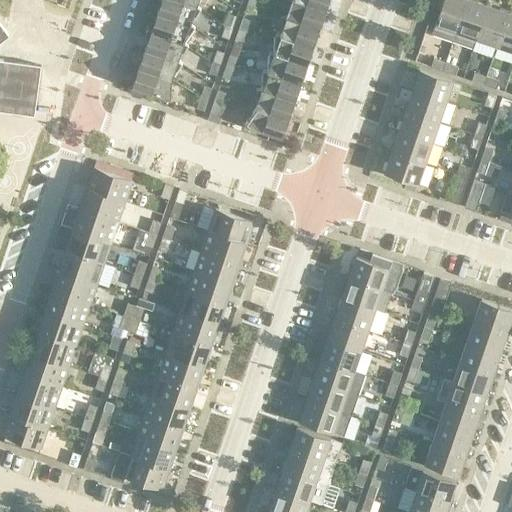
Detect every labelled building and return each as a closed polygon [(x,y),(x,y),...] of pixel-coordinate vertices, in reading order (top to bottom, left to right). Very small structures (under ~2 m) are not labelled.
[(196,7),(176,0),(160,0),(156,13),(190,25),(190,24),(200,9),(196,6),(196,7)] [(286,0),(285,16),(285,17),(319,28),(325,10),(296,0),(286,0)] [(296,0),(325,10),(328,0),(296,0)] [(465,0),(442,0),(431,34),(452,41),(465,0)] [(487,5),(471,0),(465,0),(452,41),(472,48),(475,39),(487,5)] [(507,12),(487,5),(475,39),(496,46),(507,12)] [(511,13),(507,12),(496,46),(511,51),(511,13)] [(190,25),(156,13),(150,31),(183,43),(184,42),(194,27),(190,24),(190,25)] [(228,13),(224,25),(232,27),(236,16),(228,13)] [(280,16),(279,34),(279,35),(313,46),(319,28),(285,17),(285,16),(280,16)] [(241,18),(238,29),(245,32),(249,20),(241,18)] [(0,42),(9,36),(0,24),(0,110),(33,115),(40,65),(0,59),(0,42)] [(232,27),(224,25),(220,36),(228,39),(232,27)] [(245,32),(238,29),(234,41),(241,43),(245,32)] [(183,43),(150,31),(144,49),(177,61),(188,45),(184,42),(183,43)] [(274,34),(273,52),(273,53),(306,64),(313,46),(279,35),(279,34),(274,34)] [(177,61),(144,49),(137,68),(171,79),(182,63),(177,61)] [(216,50),(212,61),(219,64),(223,52),(216,50)] [(268,52),(267,71),(300,82),(306,64),(273,53),(273,52),(268,52)] [(229,54),(225,65),(233,68),(237,57),(229,54)] [(430,67),(442,71),(444,63),(433,59),(430,67)] [(219,64),(212,61),(208,72),(216,75),(219,64)] [(456,67),(444,63),(442,71),(453,75),(456,67)] [(233,68),(225,65),(221,77),(229,79),(233,68)] [(171,79),(137,68),(131,86),(163,98),(170,98),(171,79)] [(452,80),(419,69),(412,90),(445,101),(452,80)] [(262,70),(260,89),(294,101),(300,82),(267,71),(262,70)] [(471,81),(483,85),(485,77),(474,73),(471,81)] [(497,81),(485,77),(483,85),(494,88),(497,81)] [(204,85),(200,97),(207,99),(211,88),(204,85)] [(255,88),(254,107),(288,119),(294,101),(260,89),(255,88)] [(217,90),(213,101),(221,104),(224,93),(217,90)] [(445,101),(412,90),(405,110),(438,122),(445,101)] [(491,107),(495,96),(487,93),(484,104),(491,107)] [(207,99),(200,97),(196,108),(203,111),(207,99)] [(226,106),(221,104),(213,101),(207,119),(220,124),(226,106)] [(288,119),(254,107),(244,123),(249,127),(281,138),(288,119)] [(498,107),(494,118),(501,121),(505,109),(498,107)] [(438,122),(405,110),(398,131),(431,142),(438,122)] [(501,121),(494,118),(490,129),(498,132),(501,121)] [(477,123),(473,134),(481,137),(485,125),(477,123)] [(431,142),(398,131),(391,151),(424,163),(431,142)] [(481,137),(473,134),(470,145),(477,148),(481,137)] [(484,148),(480,159),(487,162),(491,150),(484,148)] [(424,163),(391,151),(383,172),(417,184),(424,163)] [(487,162),(480,159),(476,170),(483,173),(487,162)] [(459,164),(456,174),(467,177),(470,168),(459,164)] [(93,167),(86,188),(124,201),(132,180),(93,167)] [(456,174),(447,200),(458,204),(467,177),(456,174)] [(473,179),(464,206),(475,210),(484,183),(473,179)] [(169,198),(172,186),(165,184),(161,195),(169,198)] [(124,201),(86,188),(79,208),(117,222),(124,201)] [(182,202),(186,191),(178,188),(174,200),(182,202)] [(117,222),(79,208),(72,229),(110,242),(117,222)] [(214,208),(207,229),(246,243),(253,221),(214,208)] [(152,221),(148,232),(156,235),(160,224),(152,221)] [(165,225),(161,237),(169,239),(173,228),(165,225)] [(110,242),(72,229),(65,249),(103,262),(110,242)] [(246,243),(207,229),(200,250),(239,263),(246,243)] [(156,235),(148,232),(144,244),(152,246),(156,235)] [(169,239),(161,237),(158,248),(165,251),(169,239)] [(103,262),(65,249),(58,270),(96,283),(103,262)] [(239,263),(200,250),(193,270),(232,284),(239,263)] [(372,253),(369,261),(355,256),(348,277),(392,292),(402,263),(372,253)] [(138,262),(134,273),(142,276),(146,264),(138,262)] [(151,266),(147,278),(155,280),(159,269),(151,266)] [(96,283),(58,270),(51,290),(89,303),(96,283)] [(232,284),(193,270),(186,291),(225,304),(232,284)] [(142,276),(134,273),(130,285),(138,287),(142,276)] [(422,273),(413,299),(424,303),(433,276),(422,273)] [(392,292),(348,277),(341,297),(374,309),(385,312),(392,292)] [(155,280),(147,278),(144,289),(151,292),(155,280)] [(450,282),(439,278),(430,305),(441,309),(450,282)] [(89,303),(51,290),(44,311),(82,324),(89,303)] [(225,304),(186,291),(179,311),(218,324),(225,304)] [(374,309),(341,297),(334,318),(367,329),(374,309)] [(424,303),(413,299),(410,309),(421,313),(424,303)] [(511,309),(480,299),(473,320),(506,331),(511,314),(511,309)] [(127,304),(123,315),(131,317),(135,306),(127,304)] [(142,309),(135,306),(131,317),(138,320),(142,309)] [(82,324),(44,311),(37,332),(75,345),(82,324)] [(218,324),(179,311),(172,332),(211,345),(218,324)] [(427,314),(423,325),(431,328),(434,317),(427,314)] [(131,317),(123,315),(119,326),(127,329),(131,317)] [(138,320),(131,317),(127,329),(134,331),(138,320)] [(367,329),(334,318),(327,338),(360,349),(367,329)] [(506,331),(473,320),(466,340),(499,352),(506,331)] [(431,328),(423,325),(419,337),(427,339),(431,328)] [(407,330),(403,341),(410,344),(414,333),(407,330)] [(75,345),(37,332),(30,352),(68,365),(75,345)] [(211,345),(172,332),(165,352),(204,366),(211,345)] [(117,349),(121,337),(113,335),(109,346),(117,349)] [(360,349),(327,338),(320,359),(353,370),(360,349)] [(130,353),(134,342),(126,339),(122,350),(130,353)] [(499,352),(466,340),(459,361),(492,372),(499,352)] [(410,344),(403,341),(399,353),(406,355),(410,344)] [(68,365),(30,352),(23,373),(61,386),(68,365)] [(204,366),(165,352),(158,373),(196,386),(204,366)] [(413,355),(409,366),(417,369),(420,358),(413,355)] [(364,374),(353,370),(320,359),(313,379),(357,394),(364,374)] [(492,372),(459,361),(452,381),(485,392),(492,372)] [(103,365),(99,376),(107,378),(111,367),(103,365)] [(417,369),(409,366),(405,378),(413,380),(417,369)] [(116,369),(112,380),(120,383),(124,372),(116,369)] [(425,384),(429,373),(417,369),(413,380),(425,384)] [(393,371),(389,382),(396,385),(400,374),(393,371)] [(61,386),(23,373),(16,393),(54,406),(61,386)] [(196,386),(158,373),(151,394),(189,407),(196,386)] [(107,378),(99,376),(95,387),(103,390),(107,378)] [(434,398),(445,401),(478,413),(485,392),(452,381),(441,377),(434,398)] [(357,394),(313,379),(306,400),(339,411),(350,415),(357,394)] [(120,383),(112,380),(108,392),(116,394),(120,383)] [(396,385),(389,382),(385,394),(392,396),(396,385)] [(54,406),(16,393),(9,414),(47,427),(54,406)] [(189,407),(151,394),(144,414),(182,427),(189,407)] [(399,396),(395,407),(403,410),(407,399),(399,396)] [(339,411),(306,400),(299,421),(332,432),(339,411)] [(478,413),(445,401),(438,422),(471,433),(478,413)] [(89,405),(85,417),(93,419),(97,408),(89,405)] [(403,410),(395,407),(391,419),(399,421),(403,410)] [(102,410),(98,421),(106,424),(110,412),(102,410)] [(379,412),(375,423),(382,426),(386,414),(379,412)] [(47,427),(9,414),(1,435),(40,448),(47,427)] [(182,427),(144,414),(137,434),(175,448),(182,427)] [(93,419),(85,417),(81,428),(89,431),(93,419)] [(106,424),(98,421),(94,432),(102,435),(106,424)] [(471,433),(438,422),(431,442),(464,454),(471,433)] [(382,426),(375,423),(371,435),(378,437),(382,426)] [(296,427),(289,448),(334,463),(341,442),(296,427)] [(175,448),(137,434),(130,455),(168,468),(175,448)] [(381,449),(388,451),(392,440),(385,437),(381,449)] [(464,454),(431,442),(424,463),(457,475),(464,454)] [(334,463),(289,448),(282,468),(327,484),(334,463)] [(122,482),(124,477),(161,489),(168,468),(130,455),(119,451),(109,478),(122,482)] [(76,467),(80,455),(73,453),(69,464),(76,467)] [(375,467),(382,470),(386,457),(379,455),(375,467)] [(82,469),(90,471),(94,460),(86,457),(82,469)] [(362,460),(358,471),(366,474),(370,463),(362,460)] [(403,487),(415,491),(448,502),(455,481),(410,465),(403,487)] [(327,484),(282,468),(275,489),(309,500),(320,504),(327,484)] [(366,474),(358,471),(354,483),(362,485),(366,474)] [(369,485),(365,496),(372,499),(376,488),(369,485)] [(304,511),(309,500),(275,489),(268,509),(276,511),(304,511)] [(444,511),(448,502),(415,491),(408,511),(410,511),(444,511)] [(372,499),(365,496),(361,508),(368,510),(372,499)] [(344,511),(352,511),(356,503),(348,501),(344,511)]
